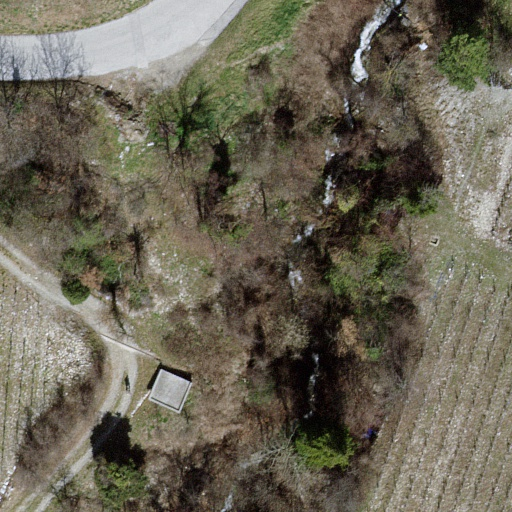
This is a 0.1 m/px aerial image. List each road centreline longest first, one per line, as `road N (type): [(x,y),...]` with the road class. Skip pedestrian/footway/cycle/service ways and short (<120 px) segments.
road 1 (track): [(0,233),(128,336),(37,511)]
road 2 (track): [(511,29),(463,44),(396,168),(466,257),(511,282)]
road 3 (unclassified): [(0,44),(94,50),(185,16),(204,0)]
